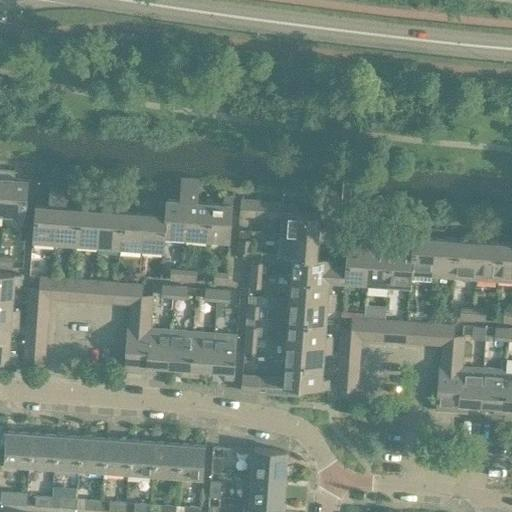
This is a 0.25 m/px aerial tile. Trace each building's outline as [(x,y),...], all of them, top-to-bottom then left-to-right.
[(14,178),(15,170),(5,169),(2,215),(25,216),(28,179),(14,178)] [(188,188),(189,179),(181,178),(180,187),(188,188)] [(197,188),(198,179),(189,179),(188,188),(197,188)] [(58,192),(59,183),(50,183),(49,191),(58,192)] [(67,192),(68,184),(59,183),(58,192),(67,192)] [(184,238),(188,193),(179,192),(179,199),(165,198),(164,212),(165,212),(163,236),(165,237),(184,238)] [(196,201),(197,193),(188,193),(184,238),(206,240),(209,201),(196,201)] [(229,241),(232,196),(223,195),(222,202),(209,201),(206,240),(229,241)] [(54,243),(58,197),(49,197),(48,203),(35,202),(32,241),(54,243)] [(67,205),(67,198),(58,197),(54,243),(75,244),(78,206),(67,205)] [(97,246),(101,200),(93,200),(92,207),(78,206),(75,244),(97,246)] [(110,208),(110,201),(101,200),(97,246),(119,247),(122,209),(110,208)] [(256,217),(257,201),(240,200),(239,216),(256,217)] [(268,202),(267,218),(280,219),(279,233),(325,236),(325,227),(317,226),(319,212),(297,210),(298,204),(268,202)] [(140,249),(144,204),(136,203),(135,210),(122,209),(119,247),(140,249)] [(154,211),(154,204),(144,204),(140,249),(164,251),(165,237),(163,236),(165,212),(164,212),(154,211)] [(369,232),(369,223),(361,223),(361,231),(369,232)] [(379,232),(379,224),(369,223),(369,232),(379,232)] [(432,273),(435,228),(427,227),(426,234),(412,233),(411,240),(411,249),(410,271),(411,271),(432,273)] [(445,235),(445,229),(435,228),(432,273),(453,275),(457,236),(445,235)] [(476,276),(480,231),(470,231),(470,237),(457,236),(453,275),(476,276)] [(488,239),(489,232),(480,231),(476,276),(497,278),(500,239),(488,239)] [(324,245),(325,236),(279,233),(277,257),(292,258),(292,256),(317,258),(317,257),(317,245),(324,245)] [(365,283),(368,238),(360,237),(359,244),(347,243),(344,281),(365,283)] [(249,251),(250,238),(237,238),(236,251),(249,251)] [(378,245),(378,238),(368,238),(365,283),(387,284),(389,246),(378,245)] [(511,279),(511,240),(500,239),(497,278),(511,279)] [(411,249),(411,240),(403,240),(402,247),(389,246),(387,284),(410,286),(411,271),(410,271),(411,249)] [(0,267),(12,268),(13,255),(0,254),(0,267)] [(317,257),(317,258),(292,256),(292,258),(290,277),(328,279),(328,280),(336,281),(336,271),(329,270),(330,257),(317,257)] [(261,275),(262,261),(250,260),(249,274),(261,275)] [(181,280),(182,267),(171,267),(170,279),(181,280)] [(195,281),(196,268),(182,267),(181,280),(195,281)] [(226,283),(227,271),(214,270),(213,282),(226,283)] [(21,285),(22,275),(0,273),(0,295),(12,297),(13,284),(21,285)] [(261,287),(261,275),(249,274),(248,286),(261,287)] [(50,290),(51,277),(41,276),(40,285),(44,290),(50,290)] [(129,307),(128,326),(149,327),(151,305),(138,305),(138,300),(143,295),(141,293),(140,292),(136,297),(129,296),(130,283),(104,281),(103,296),(93,295),(83,294),(84,279),(51,277),(50,290),(44,290),(40,285),(38,286),(37,286),(42,293),(41,298),(28,297),(24,361),(46,363),(50,300),(129,307)] [(327,292),(328,280),(328,279),(290,277),(289,298),(334,301),(335,293),(327,292)] [(93,295),(94,280),(84,279),(83,294),(93,295)] [(103,296),(104,281),(94,280),(93,295),(103,296)] [(140,292),(140,284),(130,283),(129,296),(136,297),(140,292)] [(173,297),(174,284),(162,283),(161,296),(173,297)] [(186,298),(187,285),(174,284),(173,297),(186,298)] [(42,293),(37,286),(29,286),(28,297),(41,298),(42,293)] [(217,300),(218,287),(205,286),(204,299),(217,300)] [(229,301),(230,288),(218,287),(217,300),(229,301)] [(11,308),(12,297),(0,295),(0,318),(18,319),(19,309),(11,308)] [(151,305),(151,295),(143,295),(138,300),(138,305),(151,305)] [(333,311),(334,301),(289,298),(287,320),(325,323),(326,310),(333,311)] [(259,304),(246,304),(245,316),(259,317),(259,304)] [(473,319),(474,307),(461,306),(460,318),(473,319)] [(484,320),(485,308),(474,307),(473,319),(484,320)] [(511,322),(511,309),(503,309),(502,321),(511,322)] [(362,329),(363,317),(352,316),(351,323),(356,329),(362,329)] [(18,327),(18,319),(0,318),(0,339),(9,340),(10,327),(18,327)] [(405,334),(406,320),(396,319),(395,333),(405,334)] [(324,334),(325,323),(287,320),(285,341),(331,344),(332,335),(324,334)] [(416,335),(417,321),(406,320),(405,334),(416,335)] [(453,331),(453,323),(443,323),(442,335),(447,336),(453,331)] [(257,326),(245,325),(244,325),(244,338),(256,339),(257,326)] [(506,339),(507,326),(495,325),(494,338),(506,339)] [(148,339),(149,327),(128,326),(125,326),(124,338),(148,339)] [(168,367),(170,329),(149,327),(148,339),(147,350),(145,372),(155,373),(156,366),(168,367)] [(354,333),(349,327),(341,327),(340,337),(353,338),(354,333)] [(189,376),(193,330),(170,329),(168,367),(182,368),(181,375),(189,376)] [(211,370),(214,332),(193,330),(189,376),(199,376),(200,369),(211,370)] [(233,379),(237,333),(214,332),(211,370),(224,371),(224,378),(233,379)] [(463,346),(464,336),(455,335),(448,340),(448,345),(463,346)] [(147,350),(148,339),(124,338),(124,348),(136,349),(147,350)] [(256,351),(256,339),(244,338),(243,350),(256,351)] [(8,352),(9,340),(0,339),(0,361),(15,363),(16,352),(8,352)] [(330,354),(331,344),(285,341),(284,363),(322,365),(322,353),(330,354)] [(134,372),(136,349),(124,348),(122,371),(134,372)] [(145,372),(147,350),(136,349),(134,372),(145,372)] [(511,406),(511,361),(505,361),(504,369),(501,413),(511,413),(511,406)] [(321,377),(322,365),(284,363),(282,377),(269,376),(267,392),(298,395),(299,387),(327,389),(328,378),(321,377)] [(460,378),(461,366),(439,364),(438,376),(460,378)] [(480,404),(483,367),(461,366),(460,378),(459,389),(457,410),(468,411),(468,403),(480,404)] [(501,413),(504,369),(483,367),(480,404),(494,405),(493,412),(501,413)] [(256,391),(257,375),(241,374),(240,390),(256,391)] [(459,389),(460,378),(438,376),(437,386),(448,388),(459,389)] [(446,409),(448,388),(437,386),(436,408),(446,409)] [(457,410),(459,389),(448,388),(446,409),(457,410)] [(28,463),(30,430),(5,428),(3,461),(28,463)] [(52,465),(55,432),(30,430),(28,463),(52,465)] [(77,467),(80,434),(55,432),(52,465),(77,467)] [(102,469),(105,436),(80,434),(77,467),(102,469)] [(127,471),(130,438),(105,436),(102,469),(127,471)] [(152,472),(155,439),(130,438),(127,471),(152,472)] [(177,474),(180,441),(155,439),(152,472),(177,474)] [(202,476),(205,443),(180,441),(177,474),(202,476)] [(284,474),(285,449),(253,447),(251,471),(284,474)] [(221,471),(222,455),(212,454),(211,471),(221,471)] [(282,499),(284,474),(251,471),(249,496),(282,499)] [(219,496),(221,480),(210,479),(209,496),(219,496)] [(27,503),(28,491),(1,489),(0,501),(27,503)] [(52,505),(52,495),(35,494),(35,503),(52,505)] [(75,506),(76,497),(60,495),(59,505),(75,506)] [(101,508),(102,497),(85,495),(85,507),(101,508)] [(280,511),(282,499),(249,496),(248,511),(280,511)] [(127,510),(127,499),(110,497),(109,509),(127,510)] [(151,511),(152,500),(135,499),(134,511),(151,511)] [(174,511),(175,502),(160,501),(158,511),(174,511)] [(199,511),(200,504),(185,503),(184,511),(199,511)]
